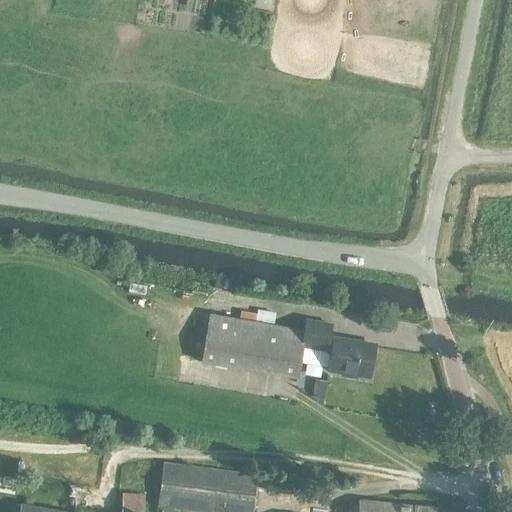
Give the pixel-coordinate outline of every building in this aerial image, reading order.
[(209,314),(201,362),(296,378),(304,330),(209,314)] [(306,319),(302,347),(327,352),(324,374),(369,382),(375,346),(329,338),(332,323),(306,319)] [(189,511),(190,509),(210,511),(251,511),(256,476),(163,463),(157,505),(161,505),(160,511),(189,511)] [(141,511),(143,497),(122,495),(120,511),(141,511)] [(434,511),(435,509),(359,501),(358,511),(434,511)]
